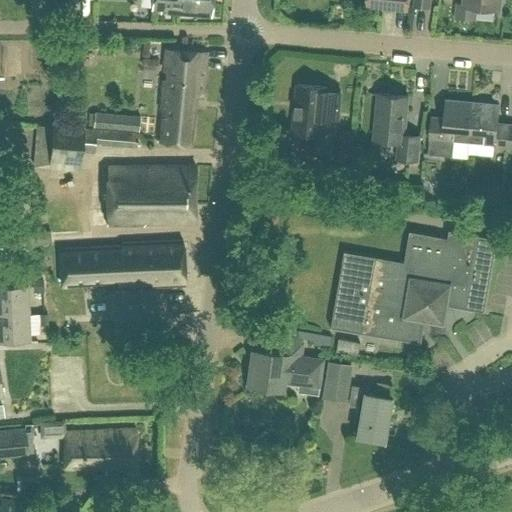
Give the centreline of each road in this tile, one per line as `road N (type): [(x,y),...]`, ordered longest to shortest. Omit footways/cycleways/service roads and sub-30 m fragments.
road 1 (residential): [(188,511),(242,28)]
road 2 (residential): [(511,60),(242,28)]
road 3 (residential): [(0,26),(242,28)]
road 4 (tertiary): [(320,511),(511,453)]
